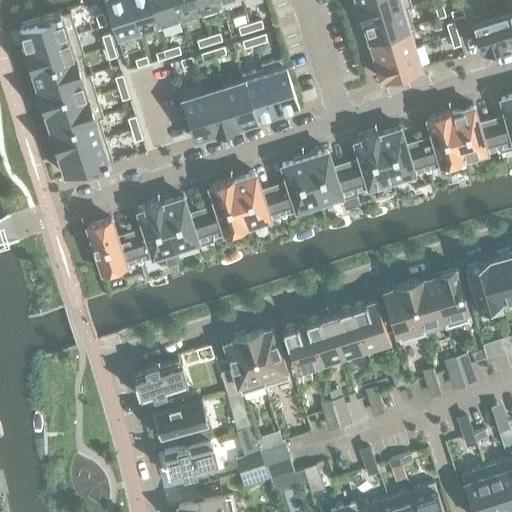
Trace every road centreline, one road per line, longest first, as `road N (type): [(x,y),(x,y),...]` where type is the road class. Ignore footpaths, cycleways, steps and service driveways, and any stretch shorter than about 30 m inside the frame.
road 1 (residential): [(98,360),(511,227)]
road 2 (residential): [(49,215),(344,119)]
road 3 (residential): [(344,119),(511,69)]
road 4 (residential): [(138,511),(98,360)]
road 5 (residential): [(306,0),(344,119)]
